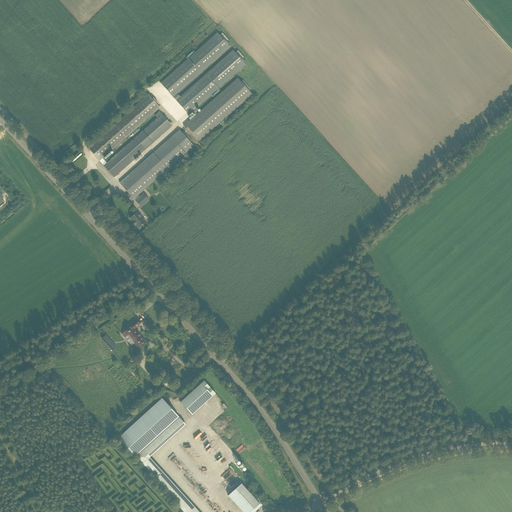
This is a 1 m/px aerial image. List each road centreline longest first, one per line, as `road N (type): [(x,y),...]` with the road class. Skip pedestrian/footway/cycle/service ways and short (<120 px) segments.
road 1 (tertiary): [(215,357),(0,119)]
road 2 (unclassified): [(320,503),(419,455),(511,444)]
road 3 (tertiary): [(320,503),(263,412),(215,357)]
